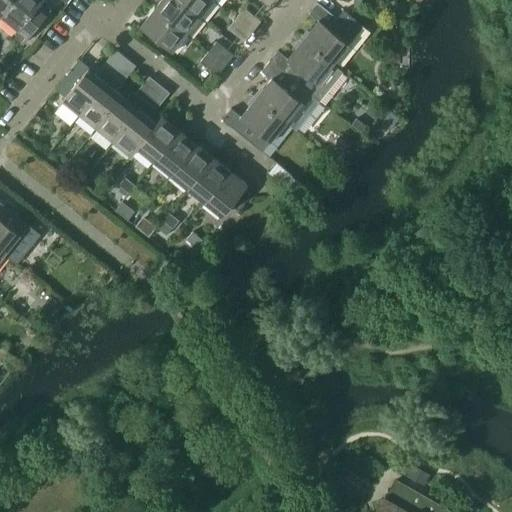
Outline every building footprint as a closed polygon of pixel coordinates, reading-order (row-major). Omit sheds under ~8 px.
[(0,0),(0,14),(2,16),(14,0),(0,0)] [(14,0),(2,16),(19,30),(17,33),(17,37),(19,40),(22,42),(23,44),(49,12),(40,4),(43,0),(14,0)] [(179,0),(160,0),(154,8),(186,33),(200,16),(179,0)] [(179,0),(200,16),(212,0),(179,0)] [(318,20),(303,39),(333,63),(364,25),(344,9),(337,17),(317,1),(308,12),(318,20)] [(244,7),(235,17),(252,31),(261,21),(244,7)] [(186,33),(154,8),(140,25),(172,51),(186,33)] [(252,31),(235,17),(227,28),(244,41),(252,31)] [(278,50),(270,60),(319,99),(342,70),(333,63),(303,39),(288,57),(278,50)] [(217,41),(208,51),(225,65),(233,55),(217,41)] [(102,66),(112,74),(126,57),(116,49),(102,66)] [(225,65),(208,51),(200,61),(217,75),(225,65)] [(126,57),(112,74),(122,82),(136,65),(126,57)] [(319,99),(270,60),(262,70),(271,78),(256,97),(286,121),(295,128),(319,99)] [(63,100),(80,114),(106,82),(88,68),(76,83),(66,75),(57,88),(66,95),(63,100)] [(114,141),(140,109),(146,101),(160,84),(149,76),(129,101),(123,96),(97,128),(114,141)] [(80,114),(97,128),(123,96),(106,82),(80,114)] [(160,84),(146,101),(156,109),(170,92),(160,84)] [(286,121),(256,97),(241,115),(232,108),(223,119),(262,151),(271,141),(286,121)] [(132,155),(138,147),(137,147),(157,123),(156,123),(140,109),(114,141),(132,155)] [(138,147),(154,161),(180,129),(162,115),(156,123),(157,123),(137,147),(138,147)] [(361,131),(365,126),(357,118),(352,124),(361,131)] [(154,161),(171,174),(196,143),(180,129),(154,161)] [(171,174),(188,188),(213,156),(196,143),(171,174)] [(188,188),(205,202),(230,170),(213,156),(188,188)] [(275,162),(267,171),(281,183),(290,172),(276,161),(275,162)] [(230,170),(205,202),(222,216),(231,205),(238,210),(250,196),(243,190),(248,184),(230,170)] [(125,177),(119,184),(129,192),(135,185),(125,177)] [(0,250),(4,254),(17,264),(41,234),(21,218),(0,201),(0,250)] [(133,211),(122,202),(116,210),(127,218),(133,211)] [(168,212),(163,219),(173,227),(179,220),(168,212)] [(143,217),(136,225),(149,235),(156,227),(143,217)] [(203,240),(193,231),(187,238),(197,246),(203,240)] [(31,315),(27,319),(36,326),(40,322),(31,315)] [(412,464),(406,475),(424,485),(430,474),(412,464)] [(451,511),(395,480),(377,511),(451,511)]
